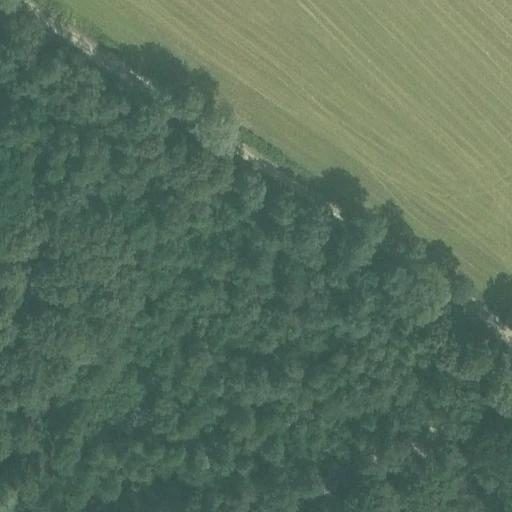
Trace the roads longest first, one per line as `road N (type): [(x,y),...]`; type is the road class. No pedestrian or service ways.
road 1 (track): [(511,340),(9,0)]
road 2 (track): [(259,511),(511,396)]
